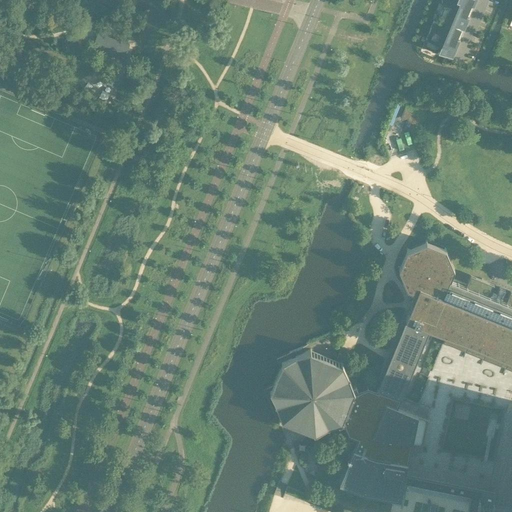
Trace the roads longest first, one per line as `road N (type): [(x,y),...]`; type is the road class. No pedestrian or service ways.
road 1 (unclassified): [(264,131),(108,511)]
road 2 (unclassified): [(311,15),(264,131)]
